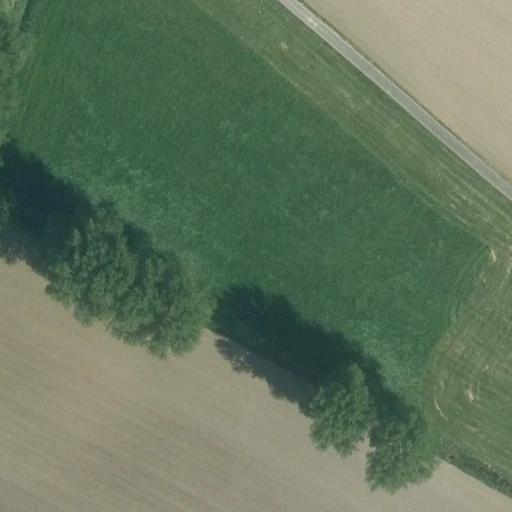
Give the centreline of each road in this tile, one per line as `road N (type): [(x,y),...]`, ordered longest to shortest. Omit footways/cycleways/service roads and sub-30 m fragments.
road 1 (track): [(0,227),(488,511)]
road 2 (unclassified): [(285,0),(511,189)]
